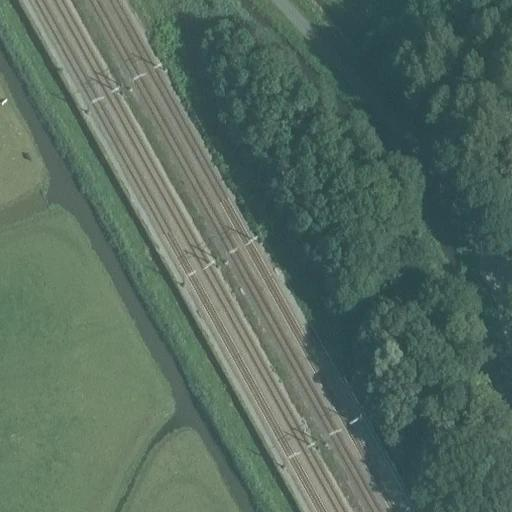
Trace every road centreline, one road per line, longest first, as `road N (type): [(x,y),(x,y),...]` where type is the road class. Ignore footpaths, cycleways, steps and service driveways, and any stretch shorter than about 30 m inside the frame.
road 1 (track): [(1,0),(279,511)]
road 2 (unclassified): [(279,0),(449,188),(484,253),(511,336)]
